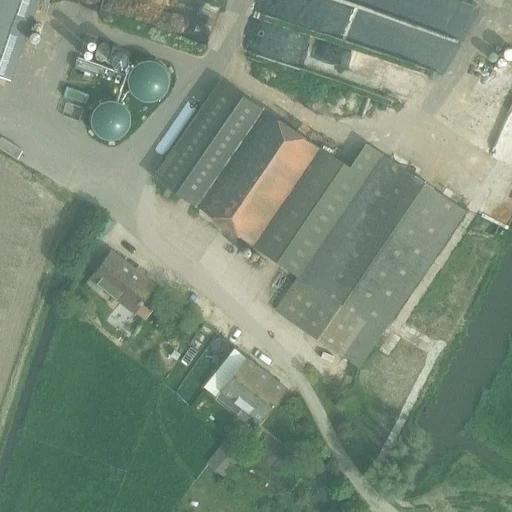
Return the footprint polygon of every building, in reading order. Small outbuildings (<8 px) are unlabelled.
[(0,0),(0,56),(19,0),(0,0)] [(276,310),(352,363),(358,366),(464,212),(381,155),(365,143),(349,168),(242,96),(219,80),(153,178),(298,277),(276,310)] [(133,312),(154,285),(111,252),(90,279),(133,312)] [(259,421),(285,388),(247,358),(216,397),(237,414),(242,408),(259,421)] [(350,399),(354,395),(349,390),(345,395),(350,399)] [(206,463),(219,473),(224,477),(244,452),(226,438),(206,463)] [(313,466),(322,475),(328,468),(319,459),(313,466)]
